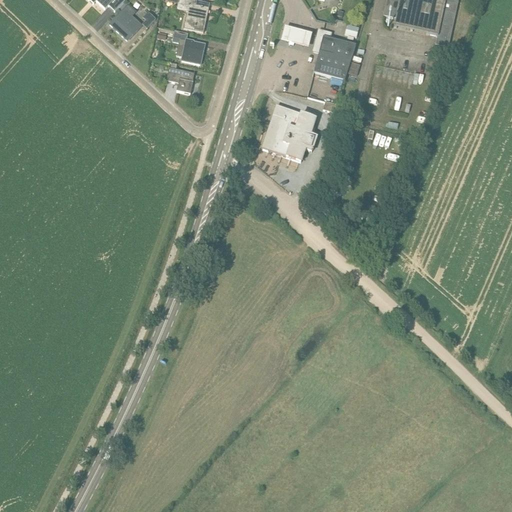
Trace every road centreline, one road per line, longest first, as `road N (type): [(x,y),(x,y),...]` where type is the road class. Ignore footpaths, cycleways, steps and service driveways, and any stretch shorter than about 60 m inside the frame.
road 1 (primary): [(75,511),(196,242),(268,0)]
road 2 (track): [(202,131),(121,343),(38,511)]
road 3 (track): [(511,423),(253,181),(220,165)]
road 4 (residential): [(208,128),(189,127),(52,0)]
road 5 (residential): [(208,128),(246,0)]
